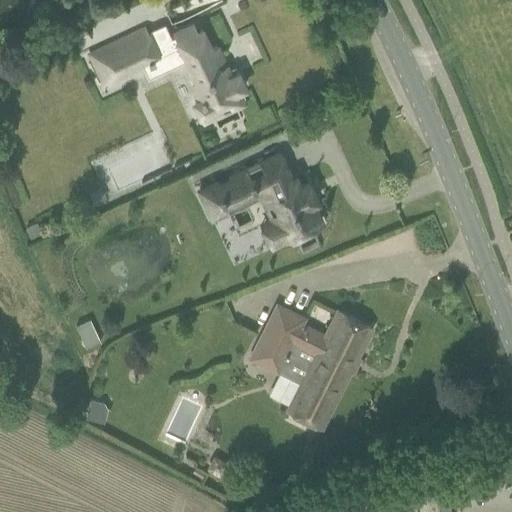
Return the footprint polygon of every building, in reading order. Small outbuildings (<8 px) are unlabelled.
[(90,53),(103,81),(179,45),(195,79),(191,81),(199,98),(193,101),(201,119),(241,100),(236,89),(243,86),(236,71),(229,74),(225,66),(223,67),(218,55),(219,54),(215,45),(209,48),(200,28),(194,31),(191,24),(172,33),(173,35),(163,40),(164,42),(153,47),(144,27),(129,34),(130,35),(128,36),(128,35),(90,53)] [(218,198),(222,206),(225,204),(228,212),(261,197),(273,222),(277,220),(286,238),(297,233),(298,235),(308,230),(307,228),(320,222),(311,203),(316,200),(308,183),(300,187),(294,176),(290,178),(279,153),(249,166),(229,176),(230,179),(218,185),(216,181),(198,190),(204,204),(218,198)] [(32,238),(43,232),(37,221),(26,226),(32,238)] [(320,427),(361,345),(370,327),(337,310),(324,335),(300,323),(303,318),(276,304),(267,322),(260,336),(249,357),(299,383),(286,409),(320,427)] [(94,330),(80,337),(85,348),(99,342),(94,330)] [(89,398),(84,417),(103,422),(107,408),(103,402),(89,398)] [(451,511),(446,464),(425,466),(429,511),(451,511)] [(390,500),(390,511),(418,511),(417,498),(390,500)]
